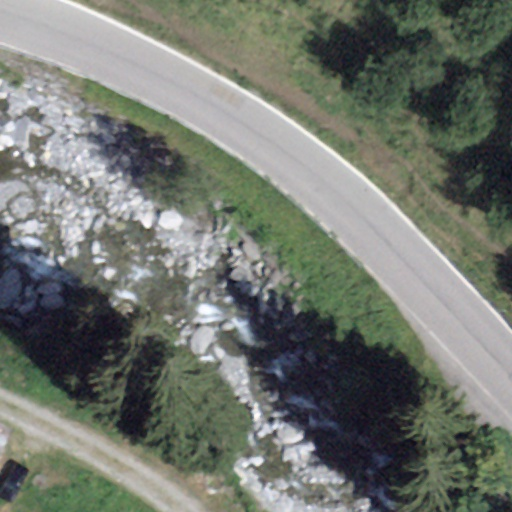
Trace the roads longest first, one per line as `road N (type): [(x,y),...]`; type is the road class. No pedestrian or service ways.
road 1 (tertiary): [(0,13),(115,55),(265,138),(410,266),(511,377)]
road 2 (track): [(204,511),(71,420),(0,387)]
